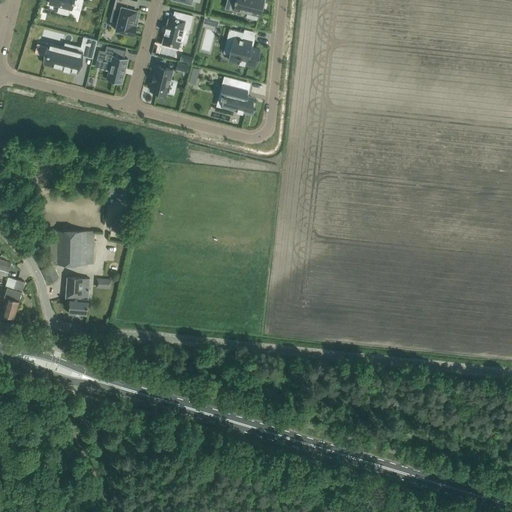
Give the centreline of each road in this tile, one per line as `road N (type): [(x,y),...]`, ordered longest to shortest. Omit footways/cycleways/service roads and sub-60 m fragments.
road 1 (unclassified): [(511,374),(62,326),(48,315),(34,270),(0,230)]
road 2 (tertiary): [(511,507),(103,383)]
road 3 (residential): [(128,109),(263,138),(283,0)]
road 4 (residential): [(0,75),(128,109)]
